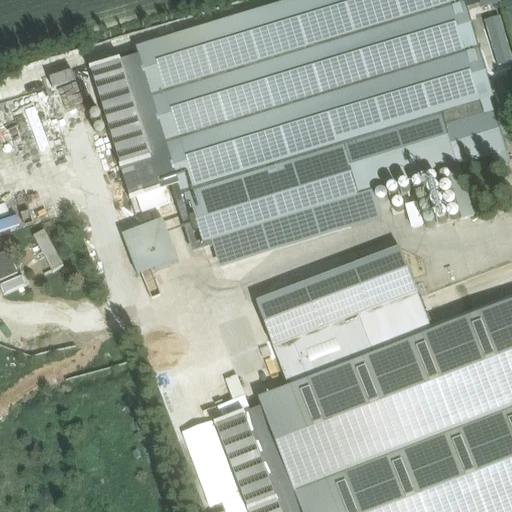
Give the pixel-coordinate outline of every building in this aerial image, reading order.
[(205,248),(455,169),(494,157),(507,153),(490,100),(493,98),(463,0),(297,0),(138,48),(139,52),(141,57),(116,64),(92,71),(132,202),(162,193),(178,188),(181,198),(184,197),(187,207),(191,205),(205,248)] [(164,222),(138,232),(154,273),(179,263),(164,222)] [(47,271),(59,265),(41,230),(29,236),(47,271)] [(0,278),(15,272),(6,251),(0,253),(0,278)] [(511,511),(511,299),(431,330),(418,296),(412,280),(401,251),(257,305),(290,390),(273,396),(260,401),(263,409),(253,413),(251,414),(245,416),(245,415),(224,423),(215,426),(216,429),(218,429),(249,511),(248,511),(247,511),(511,511)] [(0,279),(0,281),(3,293),(23,287),(19,274),(0,279)] [(234,376),(223,380),(230,402),(214,407),(216,412),(243,403),(234,376)]
